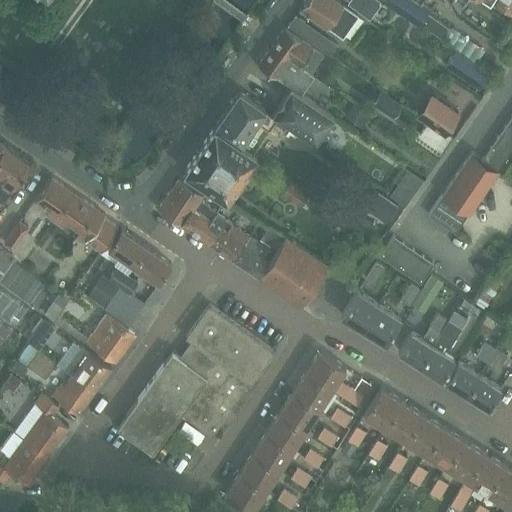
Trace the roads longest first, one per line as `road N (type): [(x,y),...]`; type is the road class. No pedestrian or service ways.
road 1 (residential): [(308,326),(201,479),(122,475),(77,447)]
road 2 (residential): [(287,0),(131,215)]
road 3 (residential): [(511,67),(404,222),(465,263)]
road 4 (residential): [(511,449),(308,326)]
road 5 (residential): [(77,447),(206,262)]
road 6 (residential): [(131,215),(0,123)]
road 7 (residential): [(308,326),(206,262)]
